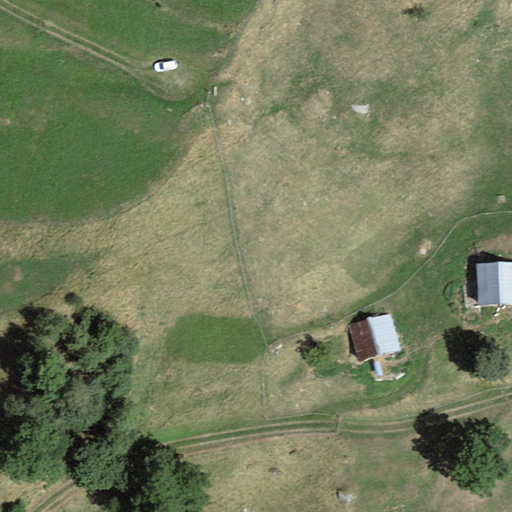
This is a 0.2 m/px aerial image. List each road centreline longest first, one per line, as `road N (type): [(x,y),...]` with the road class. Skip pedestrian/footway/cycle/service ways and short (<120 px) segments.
road 1 (track): [(61,511),(140,462),(190,442),(307,427),(410,430),(511,404)]
road 2 (track): [(0,1),(179,88)]
